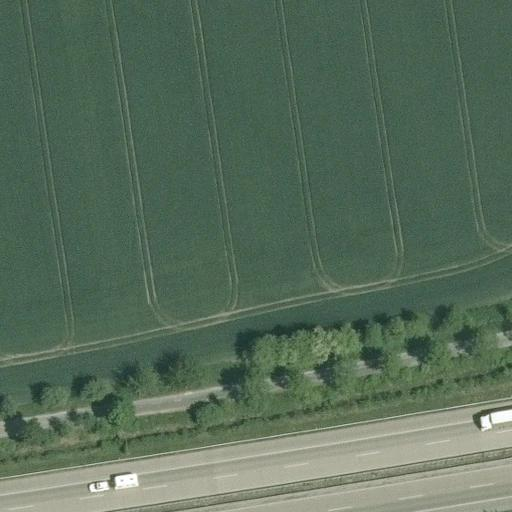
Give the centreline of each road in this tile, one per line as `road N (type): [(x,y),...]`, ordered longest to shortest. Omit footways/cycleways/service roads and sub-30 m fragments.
road 1 (residential): [(511,344),(180,408),(0,433)]
road 2 (motorway): [(511,420),(0,501)]
road 3 (motorway): [(375,511),(511,490)]
